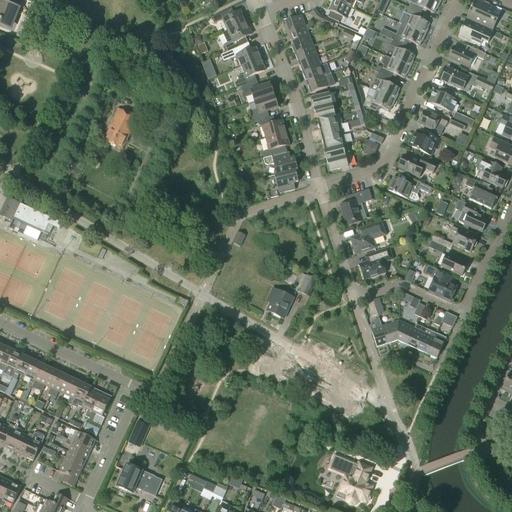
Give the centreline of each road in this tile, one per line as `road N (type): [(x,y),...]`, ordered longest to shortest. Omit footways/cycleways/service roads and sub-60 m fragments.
road 1 (residential): [(410,461),(388,410),(68,214),(0,163)]
road 2 (residential): [(86,502),(136,390),(0,324)]
road 3 (residential): [(318,188),(379,170),(458,0)]
road 4 (residential): [(352,300),(399,285),(461,311),(511,208)]
road 5 (residential): [(318,188),(259,13)]
